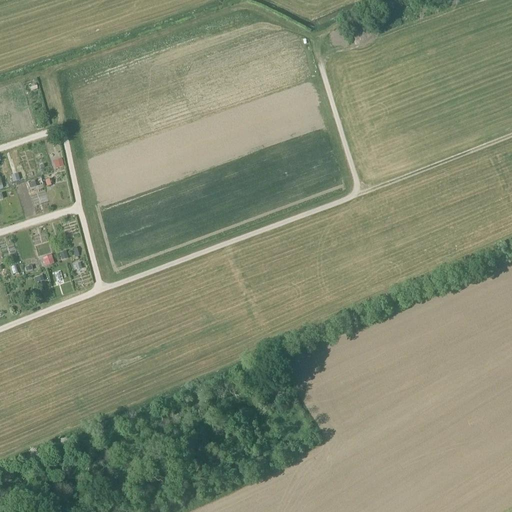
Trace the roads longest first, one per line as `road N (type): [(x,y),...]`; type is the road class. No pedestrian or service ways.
road 1 (track): [(0,329),(358,192),(321,65)]
road 2 (track): [(478,0),(327,53),(321,65)]
road 3 (track): [(101,290),(62,129)]
road 4 (track): [(358,192),(511,133)]
